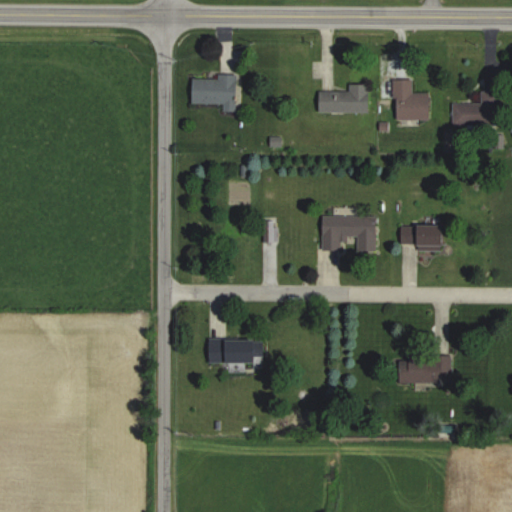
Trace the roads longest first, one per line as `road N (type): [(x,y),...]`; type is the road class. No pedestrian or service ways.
road 1 (primary): [(511,16),(0,13)]
road 2 (residential): [(162,511),(162,0)]
road 3 (residential): [(511,293),(163,291)]
